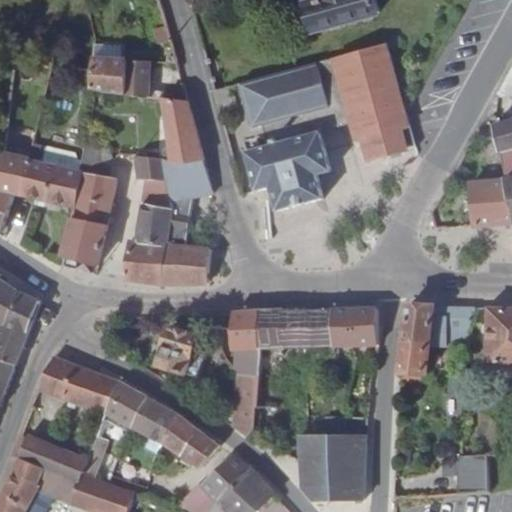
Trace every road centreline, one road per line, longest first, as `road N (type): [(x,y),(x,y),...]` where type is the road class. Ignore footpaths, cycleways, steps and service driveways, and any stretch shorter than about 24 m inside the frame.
road 1 (residential): [(49,325),(170,395),(310,511)]
road 2 (residential): [(255,295),(173,0)]
road 3 (residential): [(393,279),(390,256),(511,32)]
road 4 (residential): [(379,511),(393,279)]
road 5 (residential): [(255,295),(56,296)]
road 6 (residential): [(49,325),(0,457)]
road 7 (residential): [(255,295),(393,279)]
